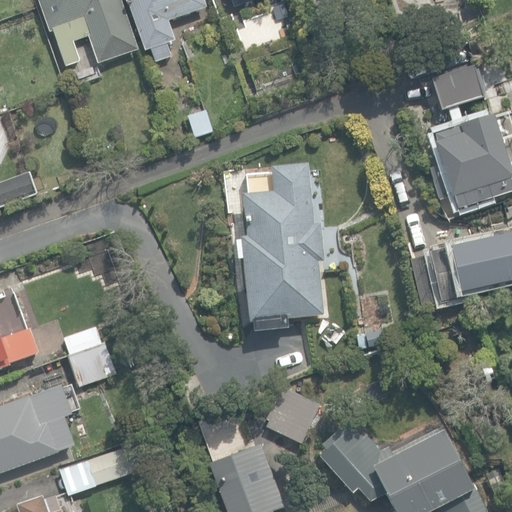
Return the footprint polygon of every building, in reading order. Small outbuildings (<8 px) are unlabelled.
[(52,32),(65,67),(79,62),(72,42),(88,37),(98,64),(138,50),(120,0),(38,0),(50,33),(52,32)] [(151,49),(156,63),(171,57),(166,44),(175,41),(167,22),(206,8),(203,0),(126,0),(145,51),(151,49)] [(288,12),(292,23),(305,18),(300,7),(288,12)] [(187,116),(195,139),(212,133),(204,110),(187,116)] [(458,209),(511,192),(511,166),(508,167),(491,114),(458,125),(459,129),(437,136),(438,142),(434,144),(452,198),(455,198),(458,209)] [(243,259),(250,323),(323,315),(318,262),(324,261),(320,224),(314,224),(308,163),(271,167),(274,192),(242,195),(246,236),(240,237),(241,241),(236,241),(238,260),(243,259)] [(0,183),(0,208),(37,196),(28,173),(0,183)] [(411,260),(422,307),(440,303),(464,297),(463,294),(511,282),(511,232),(451,247),(429,252),(430,255),(411,260)] [(0,271),(0,290),(22,284),(16,266),(0,271)] [(67,355),(80,389),(117,374),(105,343),(102,344),(95,327),(64,340),(69,354),(67,355)] [(0,368),(9,365),(7,358),(10,357),(4,339),(0,340),(0,338),(0,368)] [(118,345),(130,375),(145,369),(133,339),(118,345)] [(270,428),(300,443),(318,410),(287,394),(270,428)] [(0,474),(60,453),(52,431),(64,427),(59,412),(39,419),(31,396),(0,406),(0,474)] [(486,511),(444,429),(394,455),(389,446),(380,450),(365,434),(361,437),(349,422),(322,445),(324,450),(318,453),(353,493),(358,490),(369,502),(386,493),(395,511),(430,511),(436,509),(437,511),(486,511)] [(272,511),(286,506),(262,444),(208,464),(226,511),(272,511)] [(67,496),(138,472),(130,447),(59,471),(67,496)] [(60,511),(56,495),(44,499),(43,495),(16,504),(18,511),(60,511)]
